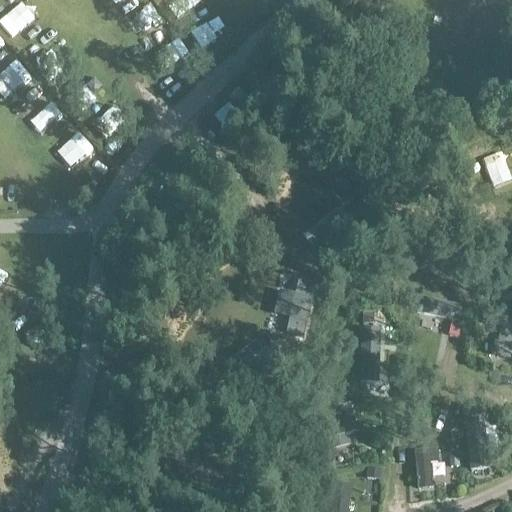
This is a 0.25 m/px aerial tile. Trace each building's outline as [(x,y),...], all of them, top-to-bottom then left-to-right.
[(0,66),(2,69),(12,61),(0,46),(0,66)] [(16,92),(4,101),(20,121),(31,113),(16,92)] [(48,125),(34,138),(51,155),(65,142),(48,125)] [(492,192),(511,185),(502,158),(482,165),(492,192)] [(510,361),(511,351),(511,328),(499,326),(493,358),(510,361)] [(378,384),(379,330),(359,330),(358,384),(378,384)] [(347,444),(346,438),(358,434),(353,413),(340,416),(339,408),(321,411),(330,449),(347,444)] [(165,460),(159,481),(216,497),(222,476),(165,460)] [(452,486),(452,475),(423,474),(423,485),(452,486)]
